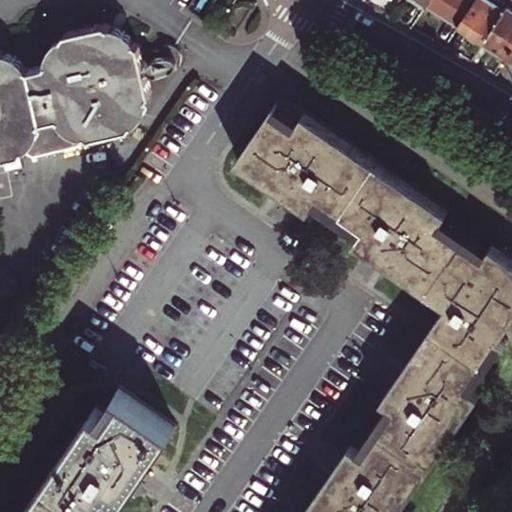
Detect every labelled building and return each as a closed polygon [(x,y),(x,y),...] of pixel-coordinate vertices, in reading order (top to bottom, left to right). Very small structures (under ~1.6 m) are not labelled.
[(429,0),(428,1),(459,21),(473,0),(429,0)] [(473,0),(459,21),(486,38),(511,0),(473,0)] [(507,52),(511,44),(511,0),(486,38),(507,52)] [(148,92),(144,71),(139,45),(131,40),(129,43),(106,29),(108,25),(103,23),(63,32),(60,36),(63,39),(48,63),(44,61),(42,64),(27,67),(23,66),(21,68),(0,54),(0,155),(24,150),(31,155),(75,145),(83,134),(87,137),(128,126),(131,122),(127,120),(141,96),(145,98),(148,92)] [(357,238),(368,246),(390,260),(428,287),(466,232),(443,216),(447,210),(305,111),(300,117),(277,101),(239,157),(310,206),(315,200),(361,232),(357,238)] [(489,248),(466,232),(428,287),(449,301),(432,325),(488,364),(504,340),(498,336),(511,316),(511,256),(493,243),(489,248)] [(390,400),(374,422),(358,446),(353,442),(304,511),(395,511),(479,391),(473,387),(488,364),(432,325),(384,396),(390,400)] [(104,511),(119,490),(126,495),(174,424),(120,386),(104,408),(97,404),(22,511),(104,511)]
